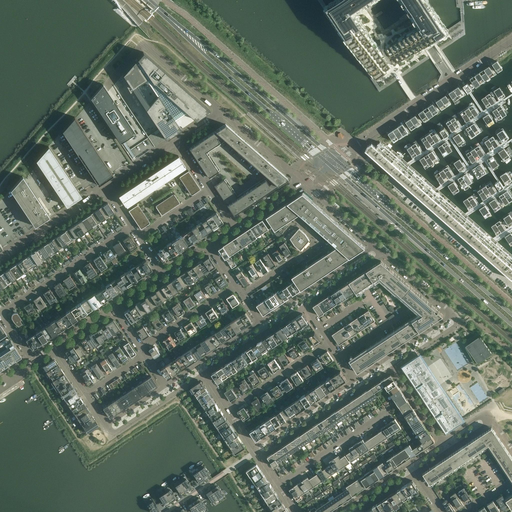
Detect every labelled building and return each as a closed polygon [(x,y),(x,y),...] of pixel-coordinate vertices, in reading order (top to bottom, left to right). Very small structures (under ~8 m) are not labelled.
[(355,16),(353,13),(358,10),(364,6),(367,4),(373,0),(402,0),(411,12),(413,14),(415,18),(417,20),(418,22),(420,26),(418,27),(417,28),(414,30),(413,31),(412,31),(408,34),(404,36),(403,37),(402,38),(399,40),(395,42),(394,43),(393,44),(390,46),(387,47),(385,49),(387,53),(390,57),(394,64),(398,62),(403,58),(404,58),(412,53),(413,52),(421,47),(422,47),(424,46),(427,43),(428,43),(441,35),(446,32),(447,31),(425,0),(336,0),(327,7),(376,79),(386,73),(387,73),(386,70),(390,67),(378,49),(368,35),(367,33),(362,26),(361,25),(360,23),(358,20),(357,19),(356,17),(355,16)] [(210,111),(143,52),(137,59),(139,62),(137,63),(135,61),(123,75),(133,91),(122,98),(152,143),(163,135),(166,140),(210,111)] [(503,69),(498,61),(497,61),(492,64),(498,72),(503,69)] [(495,74),(492,71),(489,67),(489,66),(484,69),(485,70),(490,78),(495,74)] [(490,78),(485,70),(484,69),(479,72),(480,73),(485,81),(490,78)] [(485,81),(480,73),(479,72),(475,76),(480,84),(485,81)] [(480,84),(475,76),(470,79),(475,87),(480,84)] [(472,89),(467,83),(463,86),(468,92),(472,89)] [(120,142),(135,132),(117,106),(114,101),(108,92),(104,86),(103,84),(91,98),(92,100),(102,115),(106,110),(112,118),(106,121),(120,142)] [(464,95),(462,91),(458,86),(454,90),(459,98),(464,95)] [(500,88),(494,92),(499,99),(505,96),(500,88)] [(459,98),(454,90),(449,93),(454,101),(459,98)] [(490,94),(486,97),(491,105),(495,102),(490,94)] [(451,103),(449,100),(446,96),(446,95),(441,98),(441,99),(446,107),(451,103)] [(491,105),(486,97),(482,100),(487,108),(491,105)] [(446,107),(441,99),(441,98),(436,101),(442,110),(446,107)] [(438,112),(436,108),(433,104),(428,107),(434,115),(438,112)] [(473,106),(469,109),(474,116),(478,114),(473,106)] [(501,106),(497,109),(502,117),(506,114),(501,106)] [(434,115),(428,107),(423,110),(424,111),(429,118),(434,115)] [(474,116),(469,109),(465,111),(470,119),(474,116)] [(502,117),(497,109),(493,112),(498,120),(502,117)] [(429,118),(424,111),(423,110),(418,113),(424,121),(429,118)] [(470,119),(465,111),(461,114),(466,122),(470,119)] [(421,124),(418,120),(415,115),(410,118),(411,119),(416,127),(421,124)] [(481,120),(486,127),(492,123),(492,122),(488,116),(487,116),(481,119),(481,120)] [(98,185),(113,175),(74,117),(62,131),(98,185)] [(416,127),(411,119),(410,118),(406,122),(411,130),(416,127)] [(455,118),(451,121),(456,129),(460,126),(455,118)] [(456,129),(451,121),(447,124),(452,131),(456,129)] [(233,215),(288,179),(225,124),(189,148),(208,177),(220,170),(216,164),(215,166),(205,152),(224,139),(268,178),(237,199),(228,185),(229,184),(226,178),(214,186),(233,215)] [(408,132),(406,129),(403,124),(398,127),(398,128),(403,135),(408,132)] [(471,127),(476,133),(476,134),(480,131),(481,131),(481,130),(480,130),(476,124),(475,124),(471,126),(471,127)] [(403,135),(398,128),(398,127),(393,130),(393,131),(399,139),(403,135)] [(476,134),(470,127),(466,130),(471,137),(476,134)] [(449,134),(444,128),(440,130),(444,137),(449,134)] [(399,139),(393,131),(393,130),(388,133),(394,142),(399,139)] [(434,132),(430,135),(435,142),(439,140),(434,132)] [(497,136),(501,142),(501,143),(502,143),(507,139),(508,139),(508,138),(503,132),(497,135),(497,136)] [(464,142),(459,134),(453,138),(459,146),(464,142)] [(435,142),(430,135),(426,138),(431,145),(435,142)] [(493,137),(489,140),(494,148),(498,145),(493,137)] [(431,145),(426,138),(422,140),(427,148),(431,145)] [(494,148),(489,140),(485,143),(490,150),(494,148)] [(408,165),(386,145),(384,146),(380,142),(378,144),(376,147),(375,146),(375,145),(374,145),(372,144),(372,143),(371,143),(370,144),(369,144),(369,145),(368,146),(368,145),(368,146),(367,145),(367,146),(367,148),(366,148),(366,149),(366,150),(365,150),(365,151),(366,151),(368,153),(368,154),(368,153),(368,154),(369,153),(370,155),(371,156),(371,155),(371,156),(371,155),(373,157),(372,157),(373,157),(372,157),(373,158),(373,157),(375,159),(375,160),(376,159),(377,161),(378,162),(380,163),(380,164),(382,165),(382,166),(383,166),(384,167),(384,168),(385,168),(387,169),(387,170),(389,171),(389,172),(390,172),(391,173),(391,174),(392,174),(394,176),(396,178),(397,178),(398,179),(398,180),(399,180),(401,182),(403,184),(403,185),(404,184),(406,186),(405,186),(406,186),(405,186),(406,187),(406,186),(406,187),(406,186),(408,188),(408,189),(408,188),(408,189),(409,188),(410,190),(410,191),(411,191),(411,190),(413,192),(412,192),(413,192),(412,192),(413,193),(413,192),(415,194),(415,195),(416,195),(417,196),(417,197),(418,197),(420,198),(419,198),(420,198),(419,199),(420,199),(422,200),(422,201),(427,205),(426,205),(427,205),(429,206),(429,207),(430,207),(431,208),(431,209),(432,209),(434,210),(434,211),(436,212),(436,213),(437,213),(438,215),(439,215),(441,217),(441,218),(441,217),(442,217),(443,219),(443,220),(444,219),(444,220),(444,219),(446,221),(445,221),(446,221),(445,221),(446,222),(446,221),(446,222),(446,221),(448,223),(448,224),(449,223),(450,225),(450,226),(451,226),(455,229),(455,230),(456,230),(457,231),(457,232),(458,232),(460,233),(459,233),(460,233),(459,234),(460,234),(462,235),(462,236),(463,236),(464,237),(464,238),(465,238),(467,239),(466,240),(467,240),(466,240),(467,240),(469,241),(469,242),(470,242),(471,243),(471,244),(472,244),(474,246),(476,248),(476,249),(476,248),(477,248),(479,250),(478,250),(479,251),(479,250),(480,251),(481,252),(481,253),(481,252),(481,253),(485,256),(486,257),(486,256),(488,258),(488,259),(489,258),(490,260),(490,261),(491,261),(493,262),(492,262),(492,263),(493,263),(495,264),(495,265),(496,265),(497,266),(497,267),(498,267),(500,268),(499,268),(500,269),(499,269),(500,269),(502,270),(502,271),(503,271),(504,272),(504,273),(505,273),(507,274),(506,275),(507,275),(506,275),(507,275),(509,276),(509,277),(510,277),(511,279),(511,280),(511,279),(511,256),(495,241),(465,215),(437,190),(409,166),(408,165)] [(447,142),(443,145),(448,153),(452,150),(447,142)] [(416,144),(412,147),(417,155),(421,152),(416,144)] [(448,153),(443,145),(439,148),(444,156),(448,153)] [(82,196),(48,146),(36,160),(67,206),(82,196)] [(417,155),(412,147),(408,150),(413,157),(417,155)] [(479,147),(475,149),(480,157),(484,154),(479,147)] [(480,157),(475,149),(471,152),(476,160),(480,157)] [(504,149),(499,153),(504,160),(510,157),(504,149)] [(432,152),(428,155),(433,162),(438,160),(432,152)] [(476,160),(471,152),(467,155),(472,162),(476,160)] [(433,162),(428,155),(424,158),(429,165),(433,162)] [(127,207),(185,168),(184,166),(185,166),(178,156),(118,196),(125,206),(126,205),(127,207)] [(493,157),(487,161),(493,168),(498,164),(493,157)] [(429,165),(424,158),(420,160),(425,168),(429,165)] [(465,168),(460,160),(454,164),(459,171),(465,168)] [(481,165),(477,168),(482,175),(486,172),(481,165)] [(448,168),(444,171),(449,178),(453,176),(448,168)] [(482,175),(477,168),(473,170),(478,178),(482,175)] [(183,181),(191,176),(191,175),(188,171),(180,176),(182,180),(183,181)] [(449,178),(444,171),(440,173),(445,181),(449,178)] [(445,181),(440,173),(436,176),(441,184),(445,181)] [(466,174),(462,177),(467,185),(472,182),(466,174)] [(500,178),(505,184),(505,185),(511,181),(511,180),(507,174),(506,174),(500,177),(500,178)] [(186,186),(194,180),(191,175),(191,176),(183,181),(183,182),(186,186)] [(33,223),(35,226),(49,217),(23,176),(11,190),(13,193),(14,192),(34,222),(33,223)] [(467,185),(462,177),(458,180),(463,187),(467,185)] [(493,182),(493,183),(498,189),(498,190),(499,189),(503,187),(503,186),(498,179),(494,182),(493,182)] [(189,190),(197,185),(197,184),(194,180),(186,186),(188,189),(189,190)] [(453,194),(459,190),(454,183),(448,186),(453,194)] [(197,184),(197,185),(189,190),(189,191),(192,195),(201,189),(197,184)] [(490,184),(486,187),(491,194),(495,191),(490,184)] [(491,194),(486,187),(482,189),(487,197),(491,194)] [(487,197),(482,189),(478,192),(483,200),(487,197)] [(301,290),(360,251),(365,247),(303,193),(284,206),(266,217),(272,226),(275,230),(289,221),(290,222),(292,221),(291,220),(300,214),(337,247),(330,252),(329,251),(327,252),(328,253),(308,266),(307,265),(305,267),(306,268),(292,277),(295,281),(301,290)] [(174,194),(170,197),(169,197),(175,206),(180,203),(174,194)] [(509,202),(504,194),(500,197),(505,204),(509,202)] [(472,196),(468,199),(473,207),(477,204),(472,196)] [(169,197),(168,198),(165,200),(171,209),(175,206),(169,197)] [(473,207),(468,199),(464,202),(469,209),(473,207)] [(488,203),(492,210),(493,210),(498,206),(499,206),(499,205),(498,205),(494,199),(493,199),(488,202),(488,203)] [(165,200),(161,203),(160,204),(166,212),(171,209),(165,200)] [(114,213),(108,203),(103,206),(110,216),(114,213)] [(160,204),(159,204),(156,207),(161,215),(166,212),(160,204)] [(140,209),(137,205),(128,211),(131,215),(140,209)] [(110,216),(103,206),(99,209),(105,219),(110,216)] [(485,206),(480,210),(485,217),(490,214),(485,206)] [(195,213),(194,212),(191,207),(186,211),(190,216),(195,213)] [(105,219),(99,209),(94,212),(101,222),(105,219)] [(143,214),(141,210),(140,209),(131,215),(135,220),(143,214)] [(101,222),(94,212),(90,214),(97,224),(101,222)] [(223,222),(216,212),(211,216),(218,226),(223,222)] [(97,224),(90,214),(86,217),(93,227),(97,224)] [(146,219),(146,218),(143,214),(135,220),(138,224),(146,219)] [(218,226),(211,216),(206,219),(213,229),(218,226)] [(93,227),(86,217),(82,220),(88,230),(93,227)] [(272,226),(266,217),(263,220),(269,229),(272,226)] [(149,223),(147,219),(146,219),(138,224),(141,229),(149,223)] [(213,229),(206,219),(201,222),(208,232),(213,229)] [(88,230),(82,220),(77,223),(84,233),(88,230)] [(269,229),(263,220),(259,222),(265,231),(269,229)] [(500,221),(496,224),(501,232),(505,229),(500,221)] [(208,232),(201,222),(196,226),(203,236),(208,232)] [(265,231),(259,222),(255,225),(261,234),(265,231)] [(84,233),(77,223),(73,226),(80,236),(84,233)] [(501,232),(496,224),(492,227),(497,235),(501,232)] [(261,234),(255,225),(251,227),(257,237),(261,234)] [(80,236),(73,226),(69,229),(76,239),(80,236)] [(203,236),(196,226),(191,229),(198,239),(203,236)] [(257,237),(251,227),(246,230),(253,240),(257,237)] [(310,240),(305,234),(299,228),(290,239),(295,245),(301,251),(310,240)] [(76,239),(69,229),(65,231),(71,241),(76,239)] [(198,239),(191,229),(186,232),(193,242),(198,239)] [(253,240),(246,230),(242,234),(248,244),(253,240)] [(71,241),(65,231),(60,234),(67,244),(71,241)] [(193,242),(186,232),(181,236),(188,245),(193,242)] [(67,244),(60,234),(56,237),(63,247),(67,244)] [(248,244),(242,234),(237,237),(244,247),(248,244)] [(137,247),(129,236),(123,240),(130,251),(137,247)] [(188,245),(181,236),(176,239),(183,249),(188,245)] [(63,247),(56,237),(52,240),(59,250),(63,247)] [(244,247),(237,237),(233,240),(239,250),(244,247)] [(183,249),(176,239),(171,242),(178,252),(183,249)] [(59,250),(52,240),(48,243),(54,253),(59,250)] [(239,250),(233,240),(228,243),(235,253),(239,250)] [(125,251),(119,242),(113,247),(118,255),(125,251)] [(178,252),(171,242),(166,246),(173,255),(178,252)] [(293,254),(285,242),(280,246),(288,258),(293,254)] [(54,253),(48,243),(44,246),(50,256),(54,253)] [(228,243),(223,246),(230,256),(235,253),(228,243)] [(50,256),(44,246),(39,248),(46,258),(50,256)] [(173,255),(166,246),(161,249),(168,259),(173,255)] [(234,262),(230,256),(223,246),(219,249),(232,268),(237,265),(236,265),(234,262)] [(46,258),(39,248),(35,251),(42,261),(46,258)] [(117,260),(110,249),(107,251),(106,251),(106,252),(103,253),(108,262),(113,258),(114,259),(111,260),(113,263),(117,260)] [(168,259),(161,249),(156,252),(163,262),(168,259)] [(284,260),(277,249),(272,253),(279,263),(284,260)] [(42,261),(35,251),(31,254),(37,264),(42,261)] [(276,265),(268,253),(263,257),(271,269),(276,265)] [(37,264),(31,254),(26,257),(33,267),(37,264)] [(101,271),(107,267),(100,256),(93,260),(96,263),(95,264),(98,268),(99,268),(101,271)] [(215,266),(208,256),(202,260),(209,270),(215,266)] [(33,267),(26,257),(22,260),(29,270),(33,267)] [(152,269),(145,259),(140,263),(147,273),(152,269)] [(268,271),(260,259),(255,262),(263,274),(268,271)] [(29,270),(22,260),(18,263),(24,273),(29,270)] [(209,270),(202,260),(197,263),(204,273),(209,270)] [(357,295),(379,280),(389,268),(381,261),(349,282),(355,292),(357,295)] [(96,273),(89,262),(83,267),(90,277),(96,273)] [(24,273),(18,263),(13,266),(20,276),(24,273)] [(147,273),(140,263),(135,266),(142,276),(147,273)] [(204,273),(197,263),(192,267),(199,277),(204,273)] [(260,276),(252,264),(247,267),(255,279),(260,276)] [(20,276),(13,266),(9,268),(16,278),(20,276)] [(142,276),(135,266),(130,270),(137,279),(142,276)] [(199,277),(192,267),(186,270),(193,280),(199,277)] [(16,278),(9,268),(5,271),(12,281),(16,278)] [(390,289),(400,277),(389,268),(379,280),(390,289)] [(87,280),(80,269),(73,273),(80,285),(87,280)] [(137,279),(130,270),(130,269),(125,273),(132,283),(137,279)] [(193,280),(186,270),(181,274),(188,284),(193,280)] [(12,281),(5,271),(1,274),(8,284),(12,281)] [(249,283),(241,271),(236,275),(244,287),(249,283)] [(127,286),(132,283),(125,273),(120,276),(127,286)] [(188,284),(181,274),(176,277),(183,287),(188,284)] [(227,284),(221,275),(214,279),(220,288),(227,284)] [(76,285),(70,276),(63,280),(69,289),(76,285)] [(127,286),(120,276),(115,279),(122,289),(127,286)] [(183,287),(176,277),(171,280),(178,290),(183,287)] [(400,298),(410,287),(400,277),(390,289),(400,298)] [(122,289),(115,279),(110,283),(117,293),(122,289)] [(178,290),(171,280),(166,284),(173,294),(178,290)] [(301,290),(295,281),(291,283),(297,293),(301,290)] [(216,291),(210,282),(203,286),(209,295),(216,291)] [(355,292),(349,282),(345,285),(351,294),(355,292)] [(66,293),(60,283),(55,285),(55,286),(54,287),(53,287),(56,289),(55,290),(60,297),(63,295),(64,296),(66,293)] [(117,293),(110,283),(105,286),(112,296),(117,293)] [(297,293),(291,283),(287,286),(293,295),(297,293)] [(173,294),(166,284),(161,288),(167,298),(173,294)] [(351,294),(345,285),(340,288),(346,297),(351,294)] [(112,296),(105,286),(100,289),(107,299),(112,296)] [(293,295),(287,286),(283,289),(289,298),(293,295)] [(411,307),(421,296),(410,287),(400,298),(411,307)] [(167,298),(161,288),(156,291),(162,301),(167,298)] [(346,297),(340,288),(336,291),(342,300),(346,297)] [(57,299),(50,289),(43,293),(50,304),(57,299)] [(107,299),(100,289),(95,293),(102,303),(107,299)] [(289,298),(283,289),(279,291),(285,301),(289,298)] [(206,298),(200,290),(194,294),(199,302),(206,298)] [(162,301),(156,291),(150,295),(156,305),(162,301)] [(285,301),(279,291),(274,294),(281,303),(285,301)] [(342,300),(336,291),(331,294),(338,303),(342,300)] [(102,303),(95,293),(90,296),(97,306),(102,303)] [(240,303),(234,294),(233,294),(227,298),(233,307),(240,303)] [(281,303),(274,294),(270,296),(277,306),(281,303)] [(338,303),(331,294),(327,297),(333,306),(338,303)] [(156,305),(150,295),(145,298),(151,308),(156,305)] [(47,306),(40,296),(37,298),(33,300),(35,304),(40,311),(40,310),(46,306),(47,306)] [(97,306),(90,296),(85,299),(92,309),(97,306)] [(277,306),(270,296),(265,299),(272,309),(277,306)] [(357,373),(429,325),(423,314),(431,305),(421,296),(411,307),(418,314),(349,360),(357,373)] [(194,304),(189,297),(183,301),(188,308),(194,304)] [(333,306),(327,297),(322,300),(329,309),(333,306)] [(151,308),(145,298),(140,302),(146,311),(151,308)] [(92,309),(85,299),(80,303),(87,313),(92,309)] [(272,309),(265,299),(261,302),(268,312),(272,309)] [(329,309),(322,300),(318,303),(321,308),(324,312),(329,309)] [(229,310),(223,301),(216,305),(222,314),(229,310)] [(146,311),(140,302),(135,305),(141,315),(146,311)] [(268,312),(261,302),(257,305),(263,315),(268,312)] [(36,312),(30,303),(26,305),(23,307),(29,316),(33,314),(34,313),(35,313),(36,312)] [(87,313),(80,303),(75,306),(82,316),(87,313)] [(184,312),(178,303),(176,305),(172,308),(178,316),(181,314),(183,312),(183,313),(184,312)] [(321,308),(318,303),(313,306),(316,311),(321,308)] [(141,315),(135,305),(129,309),(136,319),(141,315)] [(443,315),(431,305),(423,314),(429,325),(443,315)] [(82,316),(75,306),(70,309),(77,319),(82,316)] [(218,317),(212,308),(206,312),(212,321),(218,317)] [(325,313),(324,312),(321,308),(316,311),(320,316),(325,313)] [(77,319),(70,309),(65,313),(72,323),(77,319)] [(136,319),(129,309),(124,312),(130,322),(136,319)] [(174,319),(168,310),(161,314),(167,323),(174,319)] [(372,316),(368,310),(364,313),(367,319),(372,316)] [(16,311),(10,316),(17,327),(24,322),(16,311)] [(253,322),(246,312),(241,316),(247,326),(253,322)] [(72,323),(65,313),(60,316),(66,324),(67,326),(72,323)] [(308,323),(302,313),(297,317),(303,326),(308,323)] [(367,319),(364,313),(359,316),(363,322),(367,319)] [(207,323),(202,315),(195,319),(201,328),(207,323)] [(67,326),(66,324),(60,316),(56,319),(62,329),(67,326)] [(247,326),(241,316),(236,319),(242,329),(247,326)] [(363,322),(359,316),(355,319),(358,325),(363,322)] [(375,321),(372,316),(367,319),(371,324),(375,321)] [(303,326),(297,317),(292,320),(298,329),(303,326)] [(162,325),(157,318),(151,321),(157,330),(162,327),(161,326),(162,325)] [(62,329),(56,319),(51,323),(57,333),(62,329)] [(120,330),(113,319),(109,322),(116,332),(120,330)] [(242,329),(236,319),(231,322),(238,332),(242,329)] [(358,325),(355,319),(350,322),(354,328),(358,325)] [(371,324),(367,319),(363,322),(366,327),(371,324)] [(298,329),(292,320),(287,324),(293,333),(298,329)] [(116,332),(109,322),(105,325),(112,335),(116,332)] [(197,331),(191,322),(185,326),(191,335),(197,331)] [(238,332),(231,322),(226,326),(233,336),(238,332)] [(354,328),(350,322),(346,325),(349,331),(354,328)] [(366,327),(363,322),(358,325),(362,330),(366,327)] [(57,333),(51,323),(45,326),(52,336),(57,333)] [(293,333),(287,324),(282,327),(288,336),(293,333)] [(112,335),(105,325),(101,327),(108,338),(112,335)] [(349,331),(346,325),(341,328),(345,334),(349,331)] [(362,330),(358,325),(354,328),(357,333),(362,330)] [(52,336),(45,326),(40,329),(47,339),(52,336)] [(233,336),(226,326),(221,329),(228,339),(233,336)] [(108,338),(101,327),(97,330),(104,340),(108,338)] [(149,336),(143,327),(136,331),(142,340),(149,336)] [(288,336),(282,327),(277,330),(283,339),(288,336)] [(345,334),(341,328),(337,331),(340,337),(345,334)] [(357,333),(354,328),(349,331),(353,336),(357,333)] [(47,339),(40,329),(35,333),(42,343),(47,339)] [(186,336),(181,329),(175,333),(179,341),(186,336)] [(228,339),(221,329),(216,332),(223,342),(228,339)] [(104,340),(97,330),(93,333),(100,343),(104,340)] [(283,339),(277,330),(272,334),(278,343),(283,339)] [(340,337),(337,331),(332,335),(336,340),(340,337)] [(353,336),(349,331),(345,334),(348,339),(353,336)] [(223,342),(216,332),(211,336),(218,346),(223,342)] [(321,341),(315,332),(308,336),(314,346),(321,341)] [(42,343),(35,333),(31,336),(37,346),(38,345),(42,343)] [(100,343),(93,333),(89,335),(96,346),(100,343)] [(278,343),(272,334),(267,337),(273,346),(278,343)] [(348,339),(345,334),(340,337),(344,342),(348,339)] [(96,346),(89,335),(85,338),(92,348),(96,346)] [(37,346),(31,336),(26,339),(32,349),(36,347),(37,346)] [(176,345),(170,336),(163,340),(170,350),(176,345)] [(218,346),(211,336),(206,339),(213,349),(218,346)] [(492,354),(480,336),(466,346),(478,363),(492,354)] [(273,346),(267,337),(262,340),(268,349),(273,346)] [(344,342),(340,337),(336,340),(339,345),(344,342)] [(92,348),(85,338),(81,341),(88,351),(92,348)] [(213,349),(206,339),(201,342),(208,352),(213,349)] [(311,348),(304,339),(298,343),(304,353),(311,348)] [(268,349),(262,340),(257,343),(263,353),(268,349)] [(88,351),(81,341),(77,343),(84,354),(88,351)] [(136,354),(128,342),(123,345),(131,357),(136,354)] [(208,352),(201,342),(196,346),(203,356),(208,352)] [(84,354),(77,343),(73,346),(80,356),(84,354)] [(263,353),(257,343),(252,347),(258,356),(263,353)] [(0,370),(21,357),(15,347),(15,348),(14,346),(4,352),(5,353),(4,353),(4,352),(0,354),(0,370)] [(80,356),(73,346),(69,349),(76,359),(80,356)] [(203,356),(196,346),(191,349),(198,359),(203,356)] [(301,355),(295,346),(288,350),(294,359),(301,355)] [(128,359),(122,350),(120,347),(115,350),(123,363),(128,359)] [(160,354),(155,347),(154,347),(150,350),(149,350),(149,351),(150,351),(154,358),(155,358),(160,354)] [(258,356),(252,347),(247,350),(253,359),(258,356)] [(76,359),(69,349),(65,351),(72,362),(76,359)] [(198,359),(191,349),(186,352),(193,362),(198,359)] [(242,354),(248,363),(253,359),(247,350),(242,354)] [(334,360),(327,351),(321,356),(327,365),(334,360)] [(193,362),(186,352),(181,355),(188,365),(193,362)] [(291,361),(284,352),(278,357),(284,366),(291,361)] [(120,365),(112,353),(108,355),(116,367),(120,365)] [(248,363),(242,354),(237,357),(243,366),(248,363)] [(465,421),(420,354),(416,357),(401,367),(445,434),(461,423),(465,421)] [(188,365),(181,355),(177,359),(183,369),(188,365)] [(243,366),(237,357),(232,360),(238,369),(243,366)] [(323,367),(317,358),(316,359),(316,360),(315,361),(314,360),(311,362),(317,372),(323,367)] [(46,371),(58,364),(54,359),(43,366),(46,371)] [(183,369),(177,359),(172,362),(178,372),(183,369)] [(281,368),(275,359),(268,363),(274,372),(281,368)] [(238,369),(232,360),(227,363),(233,372),(238,369)] [(112,370),(106,362),(101,365),(107,373),(112,370)] [(178,372),(172,362),(167,365),(173,375),(178,372)] [(104,375),(96,363),(91,367),(99,379),(104,375)] [(233,372),(227,363),(222,367),(228,376),(232,373),(233,373),(233,372)] [(49,376),(61,369),(58,364),(46,371),(49,376)] [(173,375),(167,365),(161,369),(168,379),(173,375)] [(313,374),(307,365),(305,366),(304,367),(303,367),(303,368),(301,369),(302,371),(302,372),(307,378),(313,374)] [(271,375),(265,366),(258,370),(264,379),(271,375)] [(228,376),(222,367),(217,370),(223,379),(228,376)] [(52,381),(64,373),(61,369),(49,376),(52,381)] [(223,379),(217,370),(212,374),(218,383),(223,379)] [(93,383),(85,371),(80,374),(88,386),(93,383)] [(303,380),(297,371),(291,375),(291,376),(297,385),(303,380)] [(347,380),(341,371),(330,378),(336,387),(347,380)] [(261,381),(255,372),(248,377),(254,386),(261,381)] [(55,385),(67,378),(64,373),(52,381),(55,385)] [(157,386),(151,376),(147,379),(153,389),(157,386)] [(58,390),(70,382),(67,378),(55,385),(58,390)] [(287,392),(293,387),(287,378),(281,382),(287,392)] [(336,387),(330,378),(325,381),(331,390),(336,387)] [(389,383),(386,378),(381,381),(384,386),(385,386),(389,383)] [(153,389),(147,379),(142,381),(149,391),(153,389)] [(251,388),(245,379),(238,383),(244,392),(251,388)] [(388,390),(397,384),(394,380),(389,383),(385,386),(388,390)] [(149,391),(142,381),(139,384),(145,394),(149,391)] [(195,393),(205,387),(201,381),(191,387),(195,393)] [(331,390),(325,381),(320,384),(326,393),(331,390)] [(384,386),(381,381),(376,384),(379,389),(384,386)] [(62,395),(73,387),(70,382),(58,390),(62,395)] [(145,394),(139,384),(135,387),(141,397),(145,394)] [(326,393),(320,384),(315,388),(321,397),(326,393)] [(379,389),(376,384),(371,387),(375,392),(379,389)] [(391,395),(400,389),(397,384),(388,390),(391,395)] [(283,394),(277,385),(271,389),(277,398),(283,394)] [(65,400),(77,392),(73,387),(62,395),(65,400)] [(141,397),(135,387),(131,389),(137,399),(141,397)] [(199,399),(209,392),(205,387),(195,393),(199,399)] [(377,396),(375,392),(371,387),(367,390),(373,399),(377,396)] [(237,397),(233,391),(231,388),(224,392),(230,402),(237,397)] [(321,397),(315,388),(310,391),(316,400),(321,397)] [(137,399),(131,389),(127,392),(133,402),(137,399)] [(394,399),(403,394),(400,389),(391,395),(394,399)] [(373,399),(367,390),(362,393),(368,402),(373,399)] [(273,400),(267,391),(261,396),(264,401),(265,401),(268,404),(273,400)] [(316,400),(310,391),(305,394),(311,403),(316,400)] [(68,405),(80,397),(77,392),(65,400),(68,405)] [(133,402),(127,392),(123,395),(129,405),(133,402)] [(212,398),(209,393),(209,392),(199,399),(202,404),(212,398)] [(368,402),(362,393),(358,396),(364,405),(368,402)] [(311,403),(305,394),(300,398),(306,407),(311,403)] [(410,404),(403,394),(394,399),(397,403),(401,410),(410,404)] [(129,405),(123,395),(119,397),(125,407),(129,405)] [(364,405),(358,396),(353,399),(359,408),(364,405)] [(71,409),(83,402),(80,397),(68,405),(71,409)] [(125,407),(119,397),(115,400),(121,410),(125,407)] [(206,410),(216,403),(212,398),(202,404),(206,410)] [(263,407),(257,398),(251,402),(257,411),(263,407)] [(306,407),(300,398),(295,401),(301,410),(306,407)] [(359,408),(353,399),(349,402),(355,411),(359,408)] [(121,410),(115,400),(111,403),(118,412),(121,410)] [(301,410),(295,401),(290,404),(296,413),(301,410)] [(74,414),(86,406),(83,402),(71,409),(74,414)] [(355,411),(349,402),(344,405),(350,414),(355,411)] [(118,412),(111,403),(107,405),(114,415),(118,412)] [(219,409),(216,403),(206,410),(210,415),(219,409)] [(296,413),(290,404),(285,408),(291,417),(296,413)] [(404,415),(413,409),(410,404),(401,410),(404,415)] [(114,415),(107,405),(103,408),(109,418),(114,415)] [(350,414),(344,405),(340,408),(346,417),(350,414)] [(77,418),(89,411),(86,406),(74,414),(77,418)] [(250,416),(244,407),(237,411),(243,421),(250,416)] [(291,417),(285,408),(280,411),(286,420),(291,417)] [(346,417),(340,408),(335,411),(341,420),(346,417)] [(213,421),(223,414),(220,409),(219,409),(210,415),(213,421)] [(407,419),(416,413),(413,409),(404,415),(407,419)] [(80,423),(92,415),(89,411),(77,418),(80,423)] [(286,420),(280,411),(275,414),(282,423),(286,420)] [(341,420),(335,411),(331,414),(337,423),(341,420)] [(410,424),(419,418),(416,413),(407,419),(410,424)] [(217,426),(227,420),(223,414),(213,421),(217,426)] [(282,423),(275,414),(270,418),(276,427),(282,423)] [(337,423),(331,414),(326,417),(332,426),(337,423)] [(84,428),(95,420),(92,415),(80,423),(84,428)] [(332,426),(326,417),(322,420),(328,429),(332,426)] [(276,427),(270,418),(265,421),(272,430),(276,427)] [(414,428),(422,423),(419,418),(410,424),(414,428)] [(401,428),(395,419),(390,422),(396,432),(401,428)] [(87,433),(99,425),(95,420),(84,428),(87,433)] [(221,432),(231,425),(227,420),(217,426),(221,432)] [(328,429),(322,420),(317,423),(323,432),(328,429)] [(272,430),(265,421),(260,424),(267,433),(272,430)] [(396,432),(390,422),(386,425),(392,435),(396,432)] [(323,432),(317,423),(313,426),(319,435),(323,432)] [(417,433),(425,427),(422,423),(414,428),(417,433)] [(267,433),(260,424),(255,428),(262,437),(267,433)] [(222,439),(224,437),(234,431),(231,425),(221,432),(219,433),(222,439)] [(392,435),(386,425),(381,428),(382,430),(387,438),(392,435)] [(319,435),(313,426),(308,429),(314,438),(319,435)] [(420,438),(428,432),(425,427),(417,433),(420,438)] [(511,457),(508,452),(492,427),(476,438),(483,449),(489,445),(511,479),(511,495),(506,500),(511,509),(511,457)] [(262,437),(255,428),(250,431),(256,440),(262,437)] [(314,438),(308,429),(304,433),(310,441),(314,438)] [(382,430),(378,433),(383,441),(387,438),(382,430)] [(228,443),(238,436),(234,431),(224,437),(228,443)] [(423,442),(427,439),(432,436),(428,432),(420,438),(423,442)] [(310,441),(304,433),(299,436),(305,444),(310,441)] [(383,441),(378,433),(373,436),(378,444),(383,441)] [(232,448),(242,442),(238,436),(228,443),(232,448)] [(305,444),(299,436),(295,439),(301,447),(305,444)] [(378,444),(373,436),(369,439),(374,447),(378,444)] [(435,441),(432,436),(427,439),(430,444),(435,441)] [(472,457),(474,456),(473,455),(480,450),(481,451),(483,450),(482,449),(483,449),(476,438),(449,456),(456,466),(458,465),(459,466),(461,464),(461,463),(467,459),(468,460),(470,458),(469,458),(471,456),(472,457)] [(301,447),(295,439),(290,442),(296,450),(301,447)] [(365,453),(369,450),(364,442),(365,442),(363,439),(358,442),(360,445),(365,453)] [(369,439),(365,442),(364,442),(369,450),(374,447),(369,439)] [(427,439),(423,442),(422,443),(425,448),(430,444),(427,439)] [(236,454),(245,447),(242,442),(232,448),(236,454)] [(296,450),(290,442),(286,445),(292,453),(296,450)] [(365,453),(360,445),(358,442),(353,445),(355,448),(360,456),(365,453)] [(425,448),(422,443),(417,446),(421,451),(425,448)] [(292,453),(286,445),(281,448),(287,456),(292,453)] [(360,456),(355,448),(353,445),(349,448),(351,451),(356,459),(360,456)] [(416,454),(413,449),(410,445),(405,448),(411,457),(416,454)] [(421,451),(417,446),(413,449),(416,454),(421,451)] [(287,456),(281,448),(277,451),(283,459),(287,456)] [(411,457),(405,448),(400,451),(407,460),(411,457)] [(283,459),(277,451),(272,454),(276,458),(278,462),(283,459)] [(356,459),(351,451),(346,454),(351,462),(356,459)] [(407,460),(400,451),(396,454),(402,463),(407,460)] [(276,458),(272,454),(267,457),(271,462),(276,458)] [(402,463),(396,454),(391,457),(393,459),(398,466),(402,463)] [(345,466),(340,458),(341,458),(339,455),(334,458),(336,461),(341,469),(345,466)] [(350,463),(345,455),(341,458),(340,458),(345,466),(350,463)] [(446,473),(452,469),(453,470),(457,467),(456,466),(449,456),(423,473),(430,484),(432,482),(433,483),(435,482),(434,481),(439,477),(440,478),(442,477),(442,476),(443,475),(444,476),(446,474),(446,473)] [(279,463),(278,462),(276,458),(271,462),(274,467),(279,463)] [(341,469),(336,461),(334,458),(329,462),(331,464),(336,472),(341,469)] [(398,466),(393,459),(388,462),(393,469),(398,466)] [(393,469),(388,462),(384,465),(389,472),(393,469)] [(389,472),(384,465),(383,463),(378,466),(384,475),(389,472)] [(251,476),(260,470),(257,464),(256,464),(247,471),(251,476)] [(336,472),(331,464),(327,467),(332,475),(336,472)] [(384,475),(378,466),(373,469),(380,478),(384,475)] [(210,474),(209,472),(208,470),(207,471),(206,469),(204,467),(200,469),(199,470),(206,479),(211,476),(210,475),(211,475),(210,474)] [(329,480),(322,470),(321,467),(316,471),(318,473),(323,481),(324,483),(329,480)] [(332,475),(327,467),(322,470),(327,478),(332,475)] [(380,478),(373,469),(369,472),(375,481),(380,478)] [(206,479),(199,470),(198,470),(199,470),(194,473),(196,476),(197,478),(196,478),(197,480),(198,481),(199,481),(199,482),(200,482),(200,483),(206,479)] [(254,482),(264,475),(260,470),(251,476),(254,482)] [(375,481),(369,472),(364,475),(371,484),(375,481)] [(323,481),(318,473),(313,476),(318,484),(323,481)] [(258,487),(268,481),(264,475),(254,482),(258,487)] [(371,484),(364,475),(360,478),(366,487),(371,484)] [(318,484),(313,476),(309,479),(314,487),(318,484)] [(314,487),(309,479),(308,477),(303,480),(309,490),(314,487)] [(366,487),(360,478),(355,481),(362,490),(366,487)] [(192,486),(191,484),(190,482),(189,483),(188,481),(186,479),(182,481),(181,482),(187,491),(193,488),(192,487),(193,487),(192,486)] [(309,490),(303,480),(299,483),(305,493),(309,490)] [(412,480),(407,484),(414,494),(419,490),(412,480)] [(261,493),(271,486),(270,484),(268,481),(258,487),(261,493)] [(362,490),(355,481),(351,484),(357,493),(362,490)] [(187,491),(181,482),(180,482),(176,485),(178,488),(179,490),(178,490),(179,492),(180,493),(181,494),(182,494),(182,495),(187,491)] [(305,493),(299,483),(294,486),(298,492),(300,496),(305,493)] [(357,493),(351,484),(346,487),(347,489),(352,496),(357,493)] [(414,494),(407,484),(402,487),(409,497),(414,494)] [(220,488),(219,487),(218,486),(217,486),(217,485),(212,489),(218,498),(219,498),(223,495),(221,492),(222,492),(220,490),(221,490),(220,488)] [(265,498),(275,492),(271,486),(261,493),(265,498)] [(298,492),(294,486),(289,489),(293,495),(298,492)] [(409,497),(402,487),(397,490),(404,500),(409,497)] [(467,503),(472,500),(464,488),(459,491),(467,503)] [(176,496),(175,495),(174,493),(173,493),(172,492),(170,489),(166,492),(165,492),(171,502),(177,499),(176,498),(177,497),(176,496)] [(218,498),(212,489),(207,492),(207,493),(207,494),(208,496),(209,498),(210,497),(211,499),(213,502),(217,499),(218,498)] [(352,496),(347,489),(343,492),(348,499),(352,496)] [(404,500),(397,490),(392,494),(399,504),(404,500)] [(171,502),(165,492),(164,493),(160,496),(162,498),(162,499),(163,500),(162,501),(163,502),(163,503),(164,504),(165,505),(166,505),(166,506),(171,502)] [(269,504),(279,497),(275,492),(265,498),(269,504)] [(302,499),(300,496),(298,492),(293,495),(298,502),(302,499)] [(348,499),(343,492),(339,495),(344,502),(348,499)] [(459,509),(464,506),(455,493),(450,496),(459,509)] [(399,504),(392,494),(387,497),(394,507),(399,504)] [(502,494),(496,498),(503,508),(509,504),(502,494)] [(344,502),(339,495),(334,498),(339,505),(344,502)] [(202,500),(201,499),(200,498),(199,498),(199,497),(194,501),(200,510),(201,510),(205,507),(203,504),(202,502),(203,502),(202,500)] [(272,509),(282,503),(279,497),(269,504),(267,505),(271,511),(272,509)] [(394,507),(387,497),(382,500),(389,510),(394,507)] [(339,505),(334,498),(330,501),(335,508),(339,505)] [(382,500),(377,504),(382,511),(386,511),(389,510),(382,500)] [(442,502),(448,511),(454,511),(455,511),(449,502),(447,501),(447,500),(446,500),(445,500),(442,502)] [(493,500),(487,504),(492,511),(497,511),(500,510),(493,500)] [(151,511),(156,511),(159,510),(153,501),(152,501),(148,504),(149,507),(150,509),(151,511)] [(200,510),(194,501),(188,504),(189,505),(189,506),(190,508),(191,510),(192,509),(193,511),(197,511),(199,511),(200,510)] [(335,508),(330,501),(325,504),(330,511),(335,508)] [(274,511),(280,511),(286,508),(282,503),(272,509),(274,511)]
